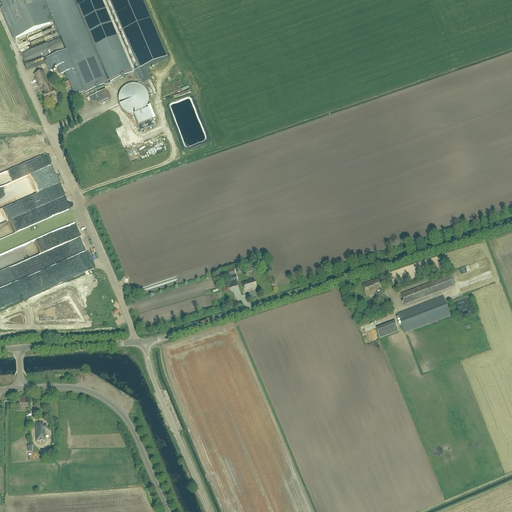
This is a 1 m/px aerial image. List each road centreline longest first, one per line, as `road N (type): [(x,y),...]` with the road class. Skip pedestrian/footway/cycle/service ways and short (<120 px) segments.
road 1 (tertiary): [(145,342),(511,223)]
road 2 (unclassified): [(137,342),(0,22)]
road 3 (tertiary): [(169,511),(138,439),(99,393),(64,383),(20,387)]
road 4 (unclassified): [(209,511),(152,378),(145,342)]
